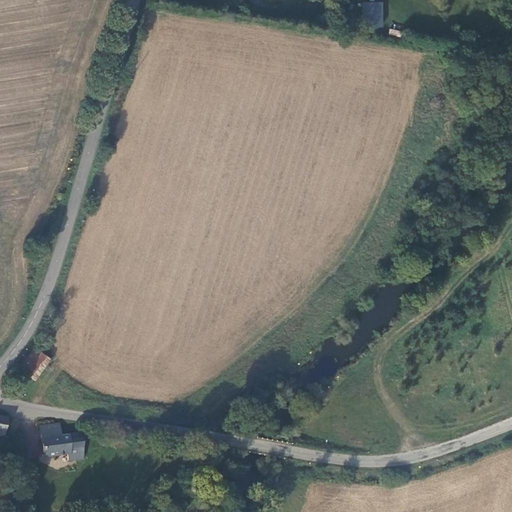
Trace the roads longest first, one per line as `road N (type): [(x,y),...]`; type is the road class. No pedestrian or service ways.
road 1 (unclassified): [(137,0),(50,280),(0,366)]
road 2 (unclassified): [(0,397),(48,413),(285,450)]
road 3 (unclassified): [(511,424),(402,459),(285,450)]
